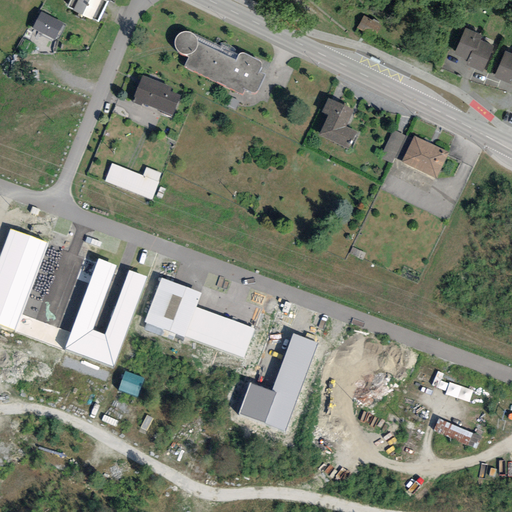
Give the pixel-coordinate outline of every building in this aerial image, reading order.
[(109,6),(98,0),(74,0),(70,10),(99,25),(109,6)] [(65,24),(42,14),(30,44),(54,53),(65,24)] [(379,28),(362,19),(356,30),(373,39),(379,28)] [(454,54),(468,61),(473,49),(476,50),(480,40),(482,36),(466,29),(454,54)] [(270,71),(190,39),(180,36),(176,48),(188,60),(184,72),(258,101),(270,71)] [(468,61),(466,65),(482,72),(494,46),(480,40),(476,50),(473,49),(468,61)] [(511,54),(505,51),(494,77),(511,85),(511,82),(511,54)] [(183,93),(144,81),(136,107),(175,119),(183,93)] [(354,117),(331,108),(319,140),(352,153),(359,136),(348,132),(354,117)] [(404,165),(416,141),(395,130),(380,159),(390,164),(393,159),(404,165)] [(454,160),(416,141),(404,165),(403,168),(442,186),(454,160)] [(161,183),(113,166),(105,186),(153,204),(161,183)] [(48,244),(10,230),(0,255),(0,324),(15,330),(22,313),(48,244)] [(116,265),(98,259),(71,332),(65,349),(65,350),(113,367),(146,276),(129,270),(105,335),(93,330),(116,265)] [(201,294),(161,277),(144,321),(185,338),(196,308),(201,294)] [(254,329),(196,308),(185,338),(243,359),(254,329)] [(71,332),(22,313),(15,330),(65,349),(71,332)] [(318,343),(292,333),(271,391),(250,384),(239,413),(285,430),(318,343)] [(494,381),(471,371),(466,381),(490,391),(494,381)] [(144,379),(126,373),(119,392),(137,399),(144,379)] [(133,404),(116,397),(108,417),(124,424),(133,404)] [(381,417),(365,411),(360,423),(376,429),(381,417)] [(413,424),(388,415),(376,447),(401,456),(413,424)] [(481,435),(442,419),(437,432),(475,448),(481,435)]
